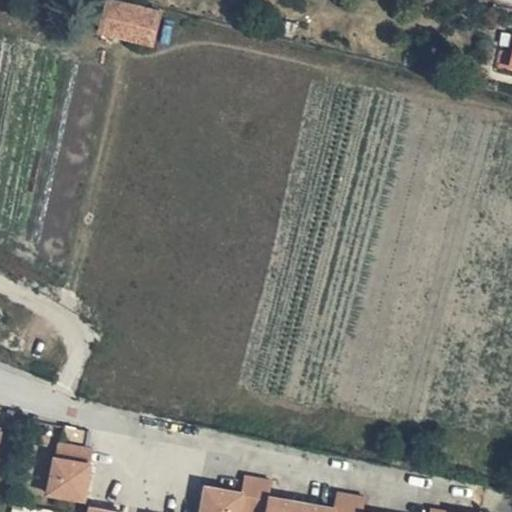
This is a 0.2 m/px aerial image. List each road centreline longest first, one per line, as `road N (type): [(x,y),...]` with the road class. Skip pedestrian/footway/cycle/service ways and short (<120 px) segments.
road 1 (residential): [(162,433),(449,493)]
road 2 (residential): [(0,386),(162,433)]
